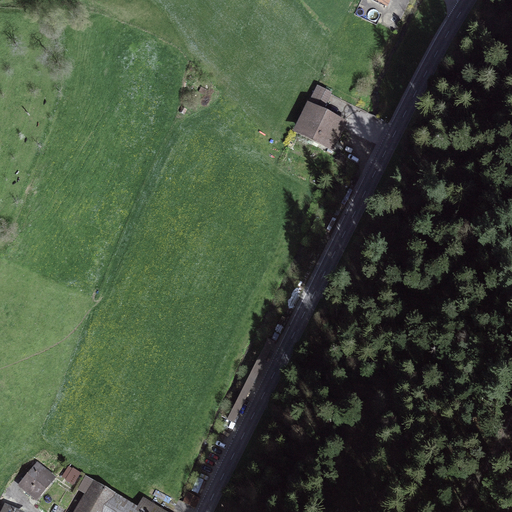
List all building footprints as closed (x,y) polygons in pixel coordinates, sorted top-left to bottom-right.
[(318,87),(311,101),(323,107),(330,94),(318,87)] [(326,118),(310,110),(299,131),(330,147),(341,125),(330,120),(331,119),(326,117),(326,118)] [(229,419),(235,422),(273,348),(266,345),(229,419)] [(24,473),(17,481),(35,497),(46,483),(42,479),(46,474),(37,467),(29,477),(24,473)] [(164,511),(143,499),(138,507),(137,509),(89,480),(84,489),(90,493),(78,511),(164,511)]
